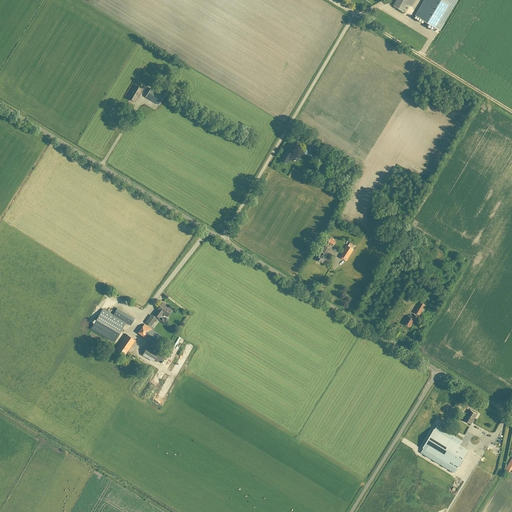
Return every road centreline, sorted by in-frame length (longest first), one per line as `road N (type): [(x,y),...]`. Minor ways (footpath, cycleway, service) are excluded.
road 1 (unclassified): [(221,239),(354,14),(329,0)]
road 2 (unclassified): [(221,239),(0,105)]
road 3 (unclassified): [(438,371),(221,239)]
road 4 (track): [(511,111),(354,14)]
road 5 (unclassified): [(350,511),(438,371)]
